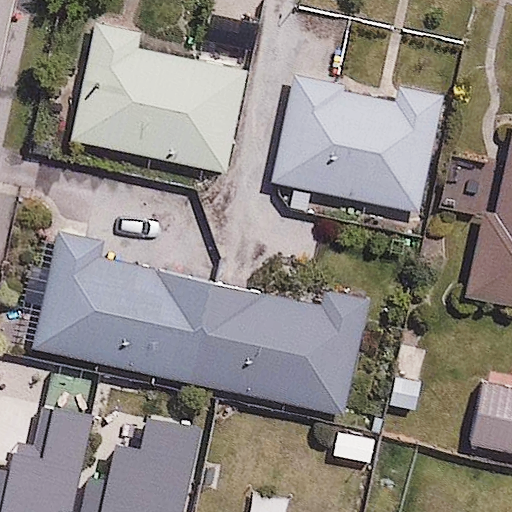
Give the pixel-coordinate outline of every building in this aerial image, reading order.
[(81,8),(54,124),(229,165),(256,49),(81,8)] [(299,53),(269,167),(419,207),(449,92),(299,53)] [(477,192),(455,290),(511,302),(511,122),(495,196),(477,192)] [(99,237),(58,227),(32,336),(343,410),(367,311),(97,247),(99,237)] [(511,368),(481,362),(465,438),(511,447),(511,368)] [(382,435),(336,422),(328,451),(375,463),(382,435)] [(284,511),(291,490),(252,479),(242,511),(284,511)]
